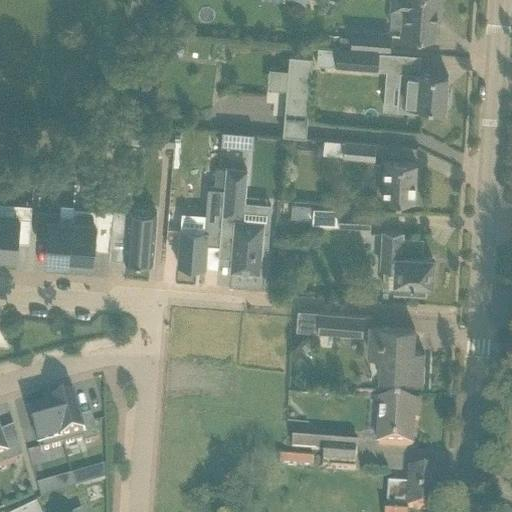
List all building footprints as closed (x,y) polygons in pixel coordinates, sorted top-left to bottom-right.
[(390,0),(391,4),(402,5),(400,36),(433,38),(435,10),(439,10),(440,0),(390,0)] [(378,49),(388,49),(390,34),(352,32),(352,35),(339,34),(338,44),(338,46),(336,45),(335,46),(336,47),(336,48),(350,49),(350,47),(378,49)] [(338,44),(339,34),(328,34),(327,43),(338,44)] [(153,40),(151,56),(170,58),(172,43),(153,40)] [(334,66),(376,70),(378,49),(350,47),(350,49),(336,48),(336,47),(335,46),(335,49),(334,66)] [(312,56),(288,54),(283,117),(307,119),(312,56)] [(417,110),(417,105),(444,107),(445,104),(448,104),(449,91),(446,91),(447,75),(399,71),(396,109),(417,110)] [(175,127),(132,123),(131,141),(173,145),(175,127)] [(234,146),(235,131),(221,130),(220,144),(234,146)] [(236,163),(251,163),(252,137),(236,136),(236,163)] [(322,154),(375,158),(376,144),(323,139),(322,154)] [(381,199),(414,201),(416,163),(383,161),(381,199)] [(215,166),(213,188),(223,188),(225,167),(215,166)] [(266,241),(268,222),(241,220),(245,168),(225,167),(223,188),(219,244),(218,255),(232,256),(231,268),(239,269),(239,272),(250,273),(250,270),(259,271),(261,240),(266,241)] [(95,219),(112,220),(113,209),(115,178),(99,177),(95,219)] [(180,229),(177,264),(205,266),(207,243),(219,244),(223,188),(207,187),(204,231),(180,229)] [(310,224),(369,228),(370,211),(311,207),(310,224)] [(68,259),(71,221),(59,220),(60,211),(37,209),(35,236),(46,237),(45,257),(68,259)] [(112,220),(110,237),(126,238),(124,260),(135,261),(135,264),(147,265),(148,262),(152,262),(156,212),(113,209),(112,220)] [(28,242),(30,218),(18,217),(0,215),(0,253),(15,255),(16,241),(28,242)] [(92,261),(95,223),(71,221),(68,259),(92,261)] [(430,282),(431,257),(401,255),(402,232),(382,231),(380,268),(383,268),(382,288),(392,289),(392,291),(424,292),(425,281),(430,282)] [(319,311),(317,332),(361,335),(363,315),(319,311)] [(402,387),(407,387),(407,385),(419,386),(421,352),(413,352),(414,329),(394,328),(370,327),(368,355),(382,355),(380,384),(382,384),(402,385),(402,387)] [(344,382),(343,391),(357,391),(381,393),(382,384),(380,384),(357,383),(344,382)] [(74,400),(50,406),(51,408),(62,447),(83,441),(84,446),(98,442),(91,417),(80,420),(74,400)] [(377,446),(412,448),(413,422),(418,422),(419,406),(379,404),(377,446)] [(51,408),(29,414),(39,453),(62,447),(51,408)] [(0,469),(23,460),(14,429),(0,434),(0,469)] [(291,450),(323,452),(355,455),(356,441),(292,436),(291,450)] [(355,455),(323,452),(322,470),(354,472),(355,455)] [(387,507),(386,511),(407,511),(407,510),(436,511),(439,474),(419,473),(409,472),(408,486),(388,485),(387,507)] [(86,473),(71,477),(74,490),(89,486),(86,473)] [(53,482),(36,487),(40,500),(57,495),(53,482)]
